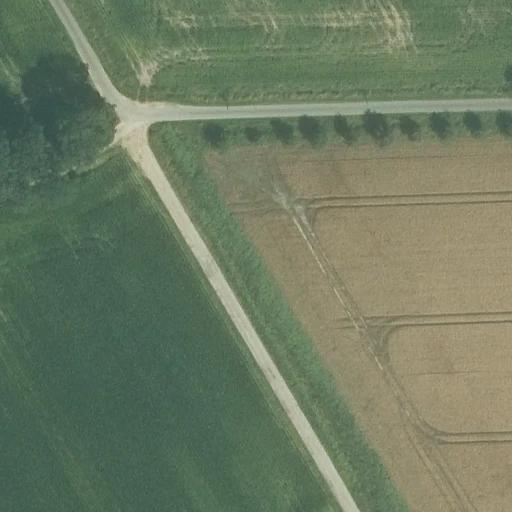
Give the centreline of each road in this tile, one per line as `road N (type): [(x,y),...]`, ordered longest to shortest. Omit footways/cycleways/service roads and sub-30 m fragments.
road 1 (unclassified): [(58,0),(110,91),(135,117),(511,106)]
road 2 (track): [(135,117),(354,511)]
road 3 (track): [(0,195),(135,117),(0,148)]
